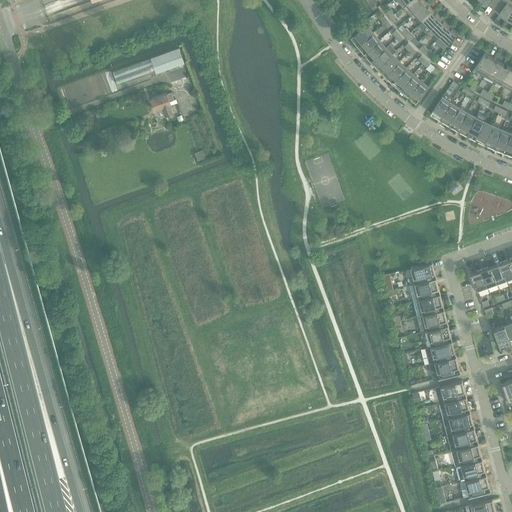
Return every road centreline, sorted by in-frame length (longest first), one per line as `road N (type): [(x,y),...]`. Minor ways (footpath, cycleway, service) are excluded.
road 1 (unclassified): [(152,511),(0,25)]
road 2 (track): [(138,461),(191,447),(173,438),(115,218),(255,168)]
road 3 (motorway): [(81,511),(0,255)]
road 4 (motorway): [(56,511),(0,288)]
road 5 (residential): [(476,374),(448,263),(511,236)]
road 6 (residential): [(412,123),(349,63),(306,0)]
